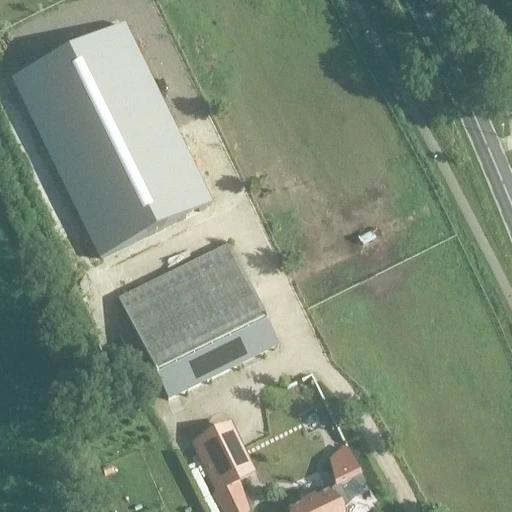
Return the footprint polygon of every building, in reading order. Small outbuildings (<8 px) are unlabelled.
[(467,24),(475,39),(483,35),(475,20),(467,24)] [(102,261),(210,208),(205,197),(122,28),(14,81),(102,261)] [(63,210),(50,216),(55,227),(68,221),(63,210)] [(70,266),(86,263),(83,248),(67,251),(70,266)] [(121,306),(168,402),(278,348),(231,252),(230,252),(231,253),(122,306),(121,306)] [(227,429),(194,446),(217,493),(213,499),(221,511),(247,511),(238,483),(251,477),(227,429)] [(343,511),(343,510),(366,488),(349,453),(344,450),(330,463),(336,490),(330,496),(328,494),(291,511),(343,511)]
